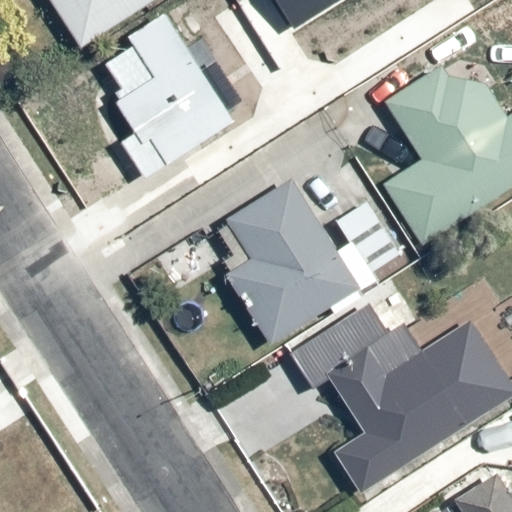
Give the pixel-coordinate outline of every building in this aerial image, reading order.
[(50,0),(78,44),(148,0),(50,0)] [(436,0),(407,0),(386,14),(407,47),(450,20),(436,0)] [(127,36),(133,46),(103,65),(121,93),(112,98),(134,131),(118,141),(142,179),(233,119),(229,113),(248,100),(218,54),(198,67),(162,13),(127,36)] [(374,71),(349,33),(299,66),(284,44),(260,60),(299,120),(374,71)] [(466,84),(451,61),(385,104),(422,159),(383,185),(422,245),(511,185),(511,112),(504,117),(477,76),(466,84)] [(400,254),(367,198),(331,220),(347,245),(335,252),(291,181),(218,226),(234,252),(218,262),(268,343),(327,307),(333,317),(383,286),(373,270),(400,254)] [(397,318),(382,294),(288,353),(311,390),(327,380),(361,433),(330,452),(356,494),(511,396),(511,385),(508,380),(471,322),(420,354),(397,318)] [(511,511),(511,489),(499,468),(450,496),(459,511),(511,511)]
